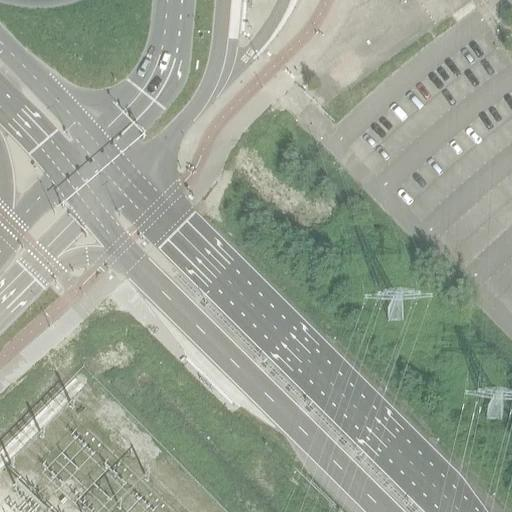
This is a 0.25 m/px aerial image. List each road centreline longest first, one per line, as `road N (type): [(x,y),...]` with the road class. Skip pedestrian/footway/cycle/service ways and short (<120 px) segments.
road 1 (trunk): [(458,511),(176,231)]
road 2 (trunk): [(135,256),(381,511)]
road 3 (secondary): [(173,0),(159,76),(97,148)]
road 4 (secondary): [(164,143),(210,79),(222,0)]
road 5 (trunk): [(97,148),(0,45)]
